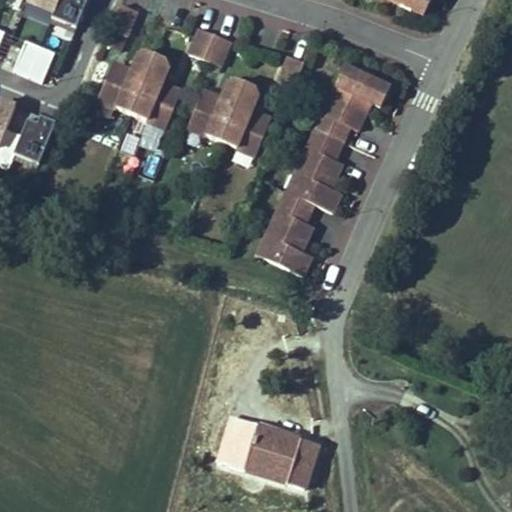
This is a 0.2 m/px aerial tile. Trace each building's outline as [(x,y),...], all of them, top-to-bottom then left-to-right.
[(90,11),(94,0),(66,0),(66,2),(90,11)] [(148,0),(130,0),(125,13),(141,19),(148,0)] [(236,46),(246,21),(215,9),(205,34),(236,46)] [(183,108),(196,76),(176,68),(184,50),(179,41),(180,39),(163,33),(162,35),(153,38),(146,56),(127,49),(114,82),(116,83),(131,88),(166,102),(181,108),(183,108)] [(186,62),(220,75),(231,47),(197,34),(186,62)] [(321,41),(304,35),(294,60),(310,66),(321,41)] [(352,138),(366,105),(374,108),(384,88),(376,84),(379,76),(387,80),(397,84),(406,65),(394,59),(394,58),(383,53),(382,54),(360,44),(347,73),(355,77),(347,95),(339,92),(313,152),(321,155),(312,174),(304,171),(285,215),(293,219),(285,238),(323,255),(331,235),(315,228),(318,220),(324,222),(332,205),(324,201),(332,183),(351,191),(359,171),(349,167),(343,164),(347,156),(352,158),(360,141),(352,138)] [(286,102),(267,94),(274,76),(270,67),(270,65),(253,59),(252,61),(244,65),(237,82),(217,75),(205,108),(207,109),(222,115),(256,128),(271,134),(273,135),(286,102)] [(278,91),(296,95),(302,67),(284,63),(278,91)] [(347,95),(355,77),(347,73),(339,92),(347,95)] [(384,88),(387,80),(379,76),(376,84),(384,88)] [(13,92),(16,84),(6,80),(3,88),(13,92)] [(127,99),(131,88),(116,83),(112,94),(127,99)] [(0,94),(0,126),(15,132),(22,113),(31,90),(16,84),(13,92),(3,88),(0,94)] [(53,107),(56,100),(46,96),(43,103),(53,107)] [(37,119),(22,113),(15,132),(9,146),(27,152),(32,138),(56,147),(72,106),(56,100),(53,107),(43,103),(37,119)] [(176,119),(181,108),(166,102),(161,113),(176,119)] [(458,107),(450,104),(443,120),(450,124),(458,107)] [(218,126),(222,115),(207,109),(203,120),(218,126)] [(267,145),(271,134),(256,128),(252,139),(267,145)] [(312,174),(321,155),(313,152),(304,171),(312,174)] [(349,167),(352,158),(347,156),(343,164),(349,167)] [(321,230),(324,222),(318,220),(315,228),(321,230)] [(334,424),(249,385),(229,429),(314,468),(334,424)]
